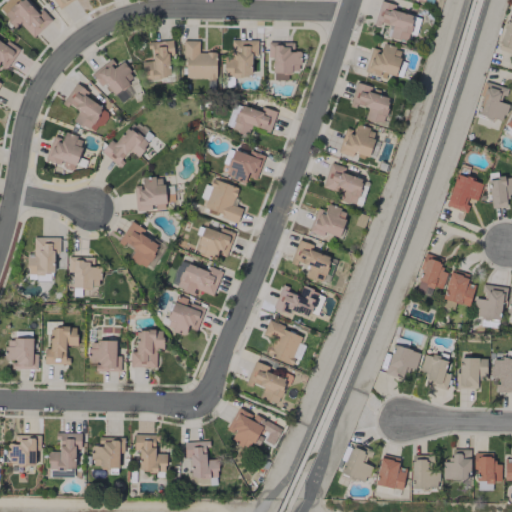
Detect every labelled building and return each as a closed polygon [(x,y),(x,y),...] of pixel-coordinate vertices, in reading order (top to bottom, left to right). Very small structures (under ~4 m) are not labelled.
[(51,20),(41,9),(37,13),(24,0),(20,0),(19,1),(18,0),(5,0),(0,5),(0,12),(14,27),(18,23),(32,37),(51,20)] [(52,0),(57,8),(72,0),(52,0)] [(374,22),(391,27),(389,37),(406,41),(408,33),(415,34),(419,17),(393,11),(394,4),(379,1),(374,22)] [(497,50),(511,53),(511,19),(505,18),(497,50)] [(19,50),(6,39),(2,44),(0,42),(0,66),(3,70),(19,50)] [(149,41),(150,60),(141,61),(142,79),(169,78),(168,56),(172,56),(172,40),(149,41)] [(215,52),(197,52),(198,41),(184,40),(183,78),(215,78),(215,52)] [(230,57),(223,57),(223,77),(251,77),(250,55),(256,55),(256,40),(230,40),(230,57)] [(299,51),(290,51),(290,42),(267,41),(266,57),(272,58),(271,79),(288,80),(288,71),(299,71),(299,51)] [(393,76),(401,50),(382,44),(380,50),(371,47),(363,72),(385,78),(386,74),(393,76)] [(115,65),(110,59),(90,73),(101,87),(105,84),(113,94),(134,78),(121,61),(115,65)] [(389,98),(368,92),(370,87),(355,82),(349,104),(366,109),(364,119),(381,124),(389,98)] [(507,104),(501,102),(505,88),(485,82),(475,114),(502,122),(507,104)] [(77,110),(72,121),(95,133),(107,110),(82,97),(86,90),(73,83),(63,103),(77,110)] [(230,128),(238,105),(232,103),(225,126),(230,128)] [(274,110),(260,107),(260,110),(238,105),(232,131),(248,135),(250,127),(270,131),(274,110)] [(511,110),(501,124),(511,132),(511,110)] [(352,152),(368,157),(375,130),(354,125),(353,131),(344,128),(337,153),(351,156),(352,152)] [(129,151),(136,157),(147,143),(127,126),(114,143),(109,139),(99,151),(117,166),(129,151)] [(44,159),(60,165),(59,167),(72,171),(83,139),(63,132),(61,138),(52,135),(44,159)] [(262,155),(233,147),(225,178),(244,183),(246,175),(256,178),(262,155)] [(344,167),(329,162),(321,187),(340,192),(337,200),(354,205),(362,179),(342,173),(344,167)] [(505,206),(505,196),(511,195),(511,187),(511,176),(497,177),(496,172),(486,173),(490,207),(505,206)] [(445,206),(464,211),(468,198),(476,200),(481,182),(454,174),(445,206)] [(134,211),(164,209),(162,177),(141,178),(141,186),(133,187),(134,211)] [(237,187),(212,179),(201,210),(236,222),(241,208),(231,205),(237,187)] [(337,237),(346,211),(326,204),(324,210),(316,207),(307,231),(321,236),(323,232),(337,237)] [(128,258),(144,268),(158,245),(140,234),(143,229),(129,221),(117,241),(133,250),(128,258)] [(224,256),(232,232),(220,227),(218,232),(202,226),(193,252),(214,259),(216,253),(224,256)] [(59,237),(33,237),(33,256),(26,256),(26,273),(53,274),(53,253),(59,253),(59,237)] [(422,294),(426,285),(439,290),(446,273),(439,270),(443,260),(427,253),(412,290),(422,294)] [(71,287),(99,287),(99,266),(92,266),(92,257),(67,256),(67,273),(72,273),(71,287)] [(221,271),(206,266),(205,270),(184,262),(175,288),(192,294),(194,289),(212,295),(221,271)] [(465,282),(468,274),(450,269),(439,306),(451,310),(454,302),(467,307),(474,285),(465,282)] [(472,318),(500,319),(502,286),(481,285),(481,298),(473,298),(472,318)] [(271,308),(287,314),(289,311),(305,317),(308,311),(316,314),(324,295),(301,286),(298,294),(280,286),(271,308)] [(204,307),(175,297),(163,328),(184,335),(186,327),(195,330),(204,307)] [(300,333),(266,322),(261,336),(270,339),(264,356),(291,364),(300,333)] [(66,364),(66,345),(75,345),(76,327),(49,327),(49,349),(43,348),(43,364),(66,364)] [(134,352),(129,351),(129,366),(155,367),(155,348),(162,348),(162,330),(135,329),(134,352)] [(4,360),(11,360),(11,368),(36,369),(36,353),(31,353),(32,339),(4,338),(4,360)] [(119,370),(120,355),(115,355),(115,341),(87,340),(87,362),(95,362),(95,370),(119,370)] [(385,374),(401,378),(404,367),(414,369),(418,351),(391,345),(385,374)] [(449,373),(443,372),(447,360),(423,353),(418,371),(425,373),(423,380),(445,386),(449,373)] [(485,358),(456,357),(456,388),(476,388),(476,376),(485,376),(485,358)] [(495,392),(511,391),(511,358),(489,359),(490,377),(494,377),(495,392)] [(245,382),(262,388),(259,398),(278,405),(289,375),(282,372),(280,377),(266,372),(268,366),(253,361),(245,382)] [(280,428),(237,407),(226,429),(233,432),(230,439),(247,447),(250,442),(257,446),(263,434),(265,435),(263,440),(272,445),(280,428)] [(48,476),(74,477),(74,449),(79,449),(79,433),(57,432),(57,451),(48,451),(48,476)] [(39,434),(17,435),(17,443),(7,443),(7,466),(34,465),(34,450),(39,450),(39,434)] [(137,472),(164,472),(164,453),(156,453),(156,434),(133,434),(133,450),(137,450),(137,472)] [(91,445),(91,467),(118,467),(118,452),(123,452),(123,437),(97,437),(98,445),(91,445)] [(216,459),(206,459),(206,441),(183,441),(184,457),(189,457),(190,478),(217,477),(216,459)] [(371,466),(365,463),(369,451),(350,444),(339,473),(365,482),(371,466)] [(469,449),(451,449),(450,461),(442,461),(441,479),(469,479),(469,449)] [(511,449),(511,450),(511,462),(503,462),(503,480),(511,480),(511,449)] [(500,480),(499,463),(492,463),(492,452),(474,453),(475,490),(491,489),(491,480),(500,480)] [(397,468),(398,458),(379,454),(373,485),(400,490),(404,469),(397,468)] [(437,470),(426,470),(426,455),(411,455),(410,488),(437,488),(437,470)]
